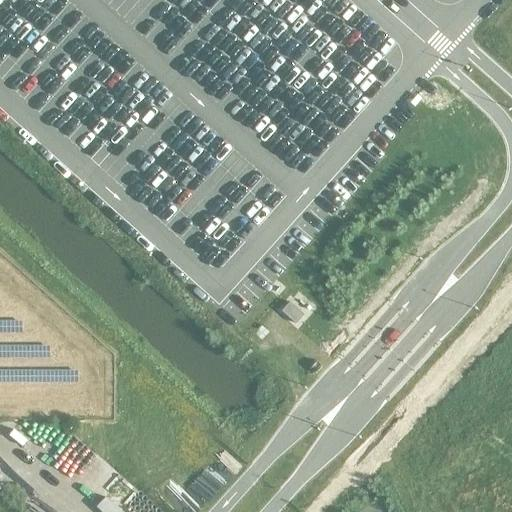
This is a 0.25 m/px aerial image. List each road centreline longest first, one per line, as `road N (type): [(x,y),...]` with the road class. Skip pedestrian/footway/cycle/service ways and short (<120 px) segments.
road 1 (unclassified): [(424,287),(221,511)]
road 2 (unclassified): [(270,511),(458,301)]
